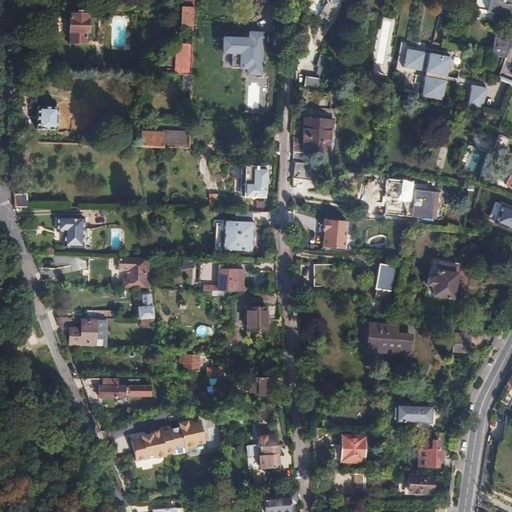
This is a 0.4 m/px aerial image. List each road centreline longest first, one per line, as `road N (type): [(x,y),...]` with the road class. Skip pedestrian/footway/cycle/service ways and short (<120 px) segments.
road 1 (residential): [(306,511),(282,207),(292,0)]
road 2 (unclassified): [(0,191),(68,390),(124,511)]
road 3 (residential): [(463,511),(478,409),(511,347)]
road 4 (residential): [(0,168),(6,0)]
